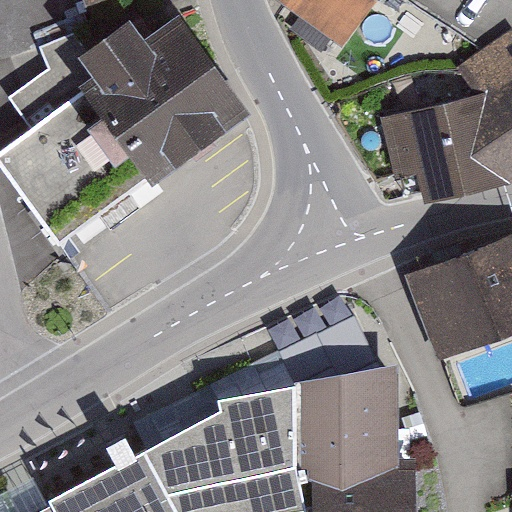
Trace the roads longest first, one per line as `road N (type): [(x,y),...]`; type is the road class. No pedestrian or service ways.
road 1 (tertiary): [(339,245),(176,327),(35,412)]
road 2 (tertiary): [(339,245),(241,0)]
road 3 (tertiary): [(511,201),(339,245)]
